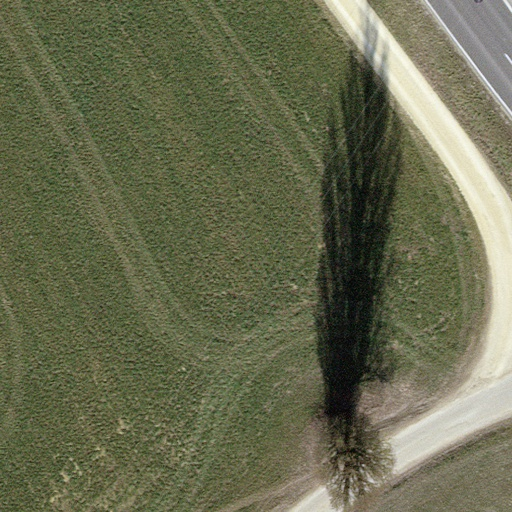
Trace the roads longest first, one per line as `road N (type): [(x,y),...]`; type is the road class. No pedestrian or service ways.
road 1 (track): [(511,206),(486,146),(379,0)]
road 2 (unclassified): [(331,511),(377,474),(511,401)]
